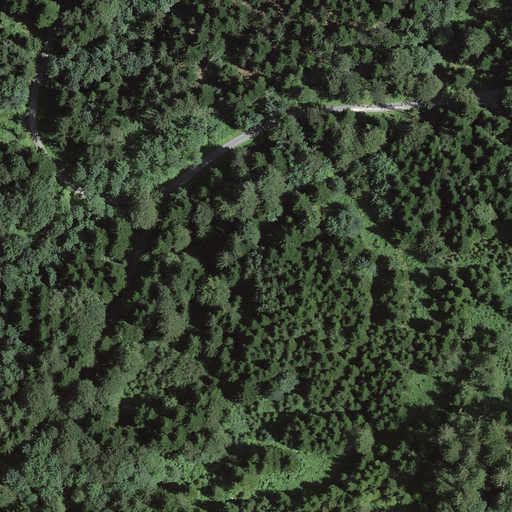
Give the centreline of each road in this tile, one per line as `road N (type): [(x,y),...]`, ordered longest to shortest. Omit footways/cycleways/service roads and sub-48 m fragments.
road 1 (track): [(458,99),(271,122),(175,184),(154,215),(96,361)]
road 2 (track): [(175,184),(105,201),(82,195),(42,157),(30,133),(31,109),(55,0)]
road 3 (track): [(96,361),(0,463)]
